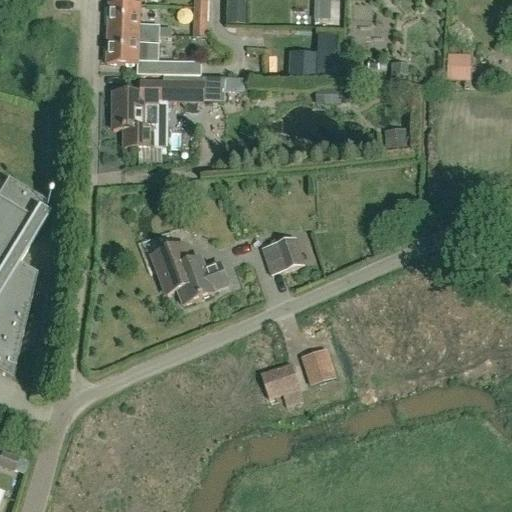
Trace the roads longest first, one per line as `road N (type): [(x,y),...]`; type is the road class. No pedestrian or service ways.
road 1 (residential): [(64,401),(450,233)]
road 2 (residential): [(64,401),(89,243),(89,0)]
